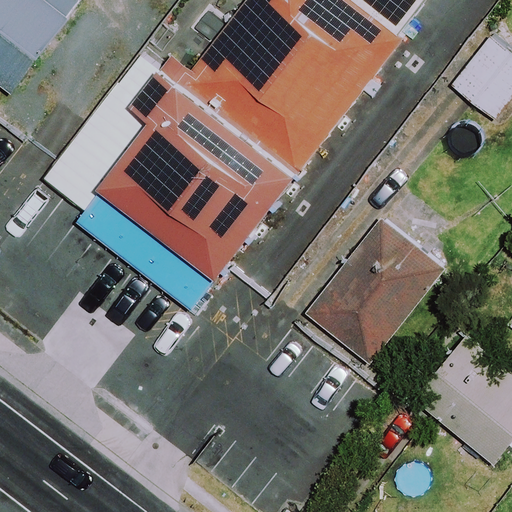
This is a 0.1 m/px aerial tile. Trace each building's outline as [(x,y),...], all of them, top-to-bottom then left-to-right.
[(0,0),(0,79),(16,91),(81,2),(82,0),(0,0)] [(240,0),(91,202),(209,289),(423,0),(240,0)] [(511,101),(511,50),(493,36),(455,85),(499,119),(511,101)] [(449,270),(386,220),(312,314),(375,364),(449,270)] [(511,443),(511,371),(467,337),(420,399),(499,460),(511,443)]
